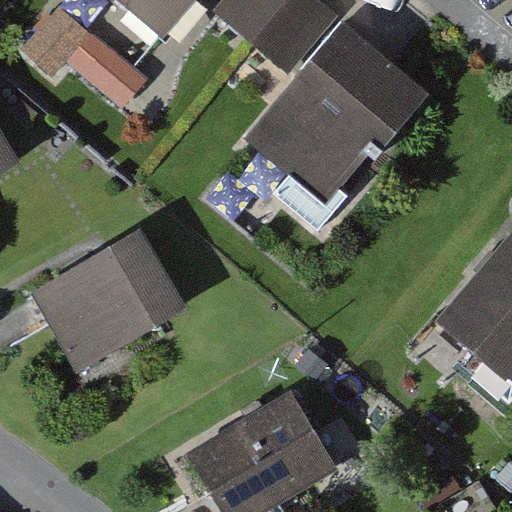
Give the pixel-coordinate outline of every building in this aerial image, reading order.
[(116,0),(159,36),(190,0),(116,0)] [(311,0),(236,0),(222,18),(285,71),(331,17),(311,0)] [(125,117),(152,85),(62,9),(26,51),(64,83),(73,73),(125,117)] [(346,29),(239,153),(326,227),(432,103),(346,29)] [(30,302),(73,373),(180,308),(137,237),(30,302)] [(511,239),(440,324),(511,386),(511,239)] [(193,459),(224,511),(271,511),(339,471),(294,398),(193,459)]
